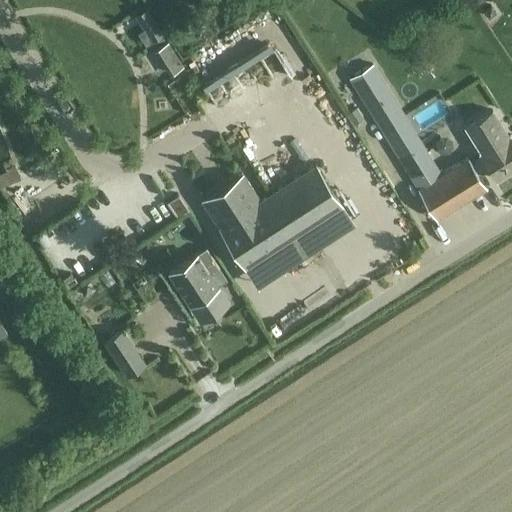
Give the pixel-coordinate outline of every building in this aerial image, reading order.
[(490,5),(483,10),(488,17),(495,12),(490,5)] [(144,9),(136,14),(153,39),(161,33),(144,9)] [(440,216),(487,187),(468,156),(442,172),(375,64),(353,77),(440,216)] [(357,105),(346,112),(353,123),(364,116),(357,105)] [(498,178),(511,168),(511,134),(511,133),(500,140),(493,129),(484,115),(467,126),(482,149),(481,150),(498,178)] [(246,121),(215,137),(227,158),(257,142),(246,121)] [(245,177),(205,203),(245,266),(341,204),(315,163),(260,199),(245,177)] [(15,166),(0,171),(0,185),(20,177),(15,166)] [(191,301),(219,283),(212,272),(220,267),(207,246),(170,270),(191,301)] [(86,281),(78,286),(83,294),(91,289),(86,281)] [(123,327),(104,339),(116,358),(135,346),(123,327)]
